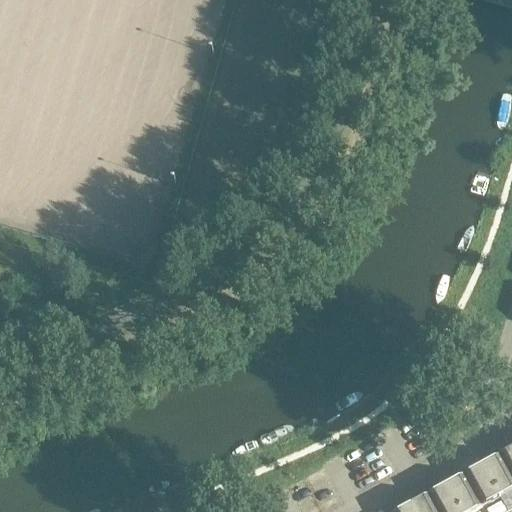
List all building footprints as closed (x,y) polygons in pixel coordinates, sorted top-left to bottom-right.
[(511,450),(500,457),(511,477),(511,450)] [(511,492),(511,477),(500,457),(482,467),(500,499),(511,492)] [(500,499),(482,467),(464,477),(482,509),(500,499)] [(476,511),(482,509),(464,477),(446,487),(460,511),(476,511)] [(460,511),(446,487),(428,497),(436,511),(460,511)] [(436,511),(428,497),(410,507),(413,511),(436,511)]
